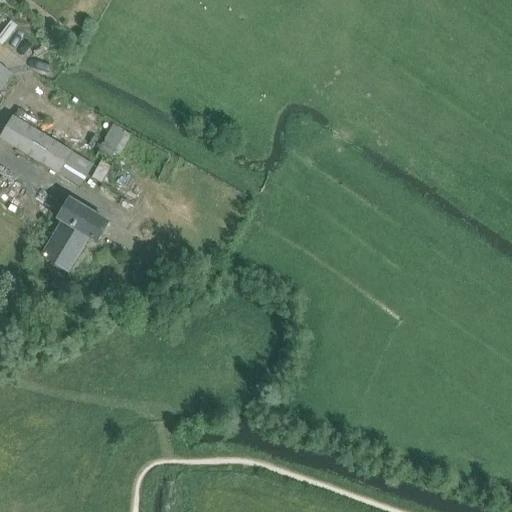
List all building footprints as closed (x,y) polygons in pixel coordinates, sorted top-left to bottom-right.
[(0,69),(0,93),(12,77),(0,69)] [(13,118),(0,139),(0,140),(74,185),(87,163),(13,118)] [(97,161),(88,177),(98,182),(107,166),(97,161)] [(111,169),(102,185),(112,190),(121,174),(111,169)] [(62,224),(43,258),(69,274),(89,240),(98,245),(110,225),(70,202),(58,222),(62,224)]
